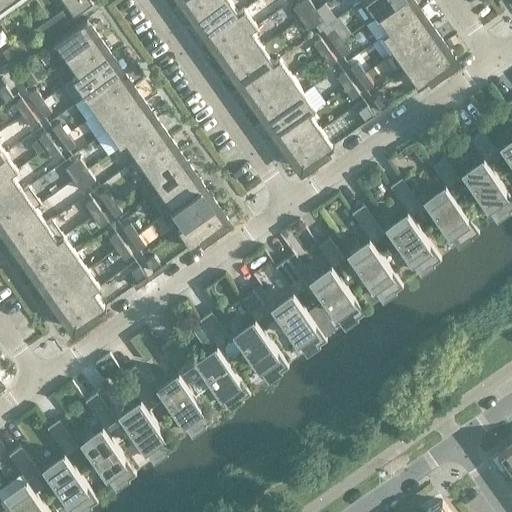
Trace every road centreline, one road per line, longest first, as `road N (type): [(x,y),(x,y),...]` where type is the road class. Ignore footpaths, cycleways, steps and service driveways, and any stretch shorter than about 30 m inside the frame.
road 1 (residential): [(40,382),(289,203)]
road 2 (residential): [(289,203),(496,61)]
road 3 (residential): [(289,203),(147,0)]
road 4 (residential): [(358,511),(457,443)]
